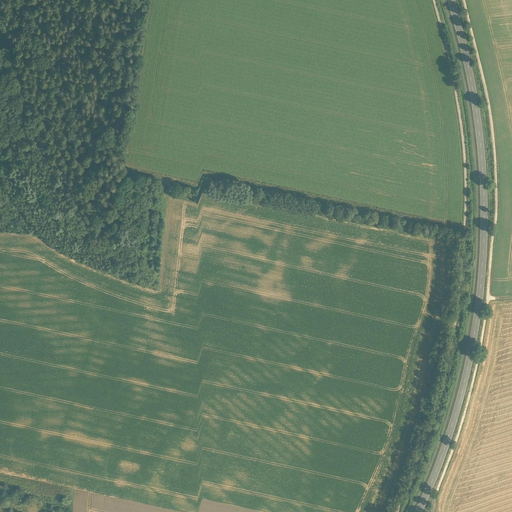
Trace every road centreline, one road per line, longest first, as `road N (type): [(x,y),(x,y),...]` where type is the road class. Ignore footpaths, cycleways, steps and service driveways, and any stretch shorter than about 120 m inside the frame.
road 1 (track): [(433,0),(462,133),(464,253),(450,361),(396,511)]
road 2 (secondary): [(417,511),(464,385),(483,269),(483,167),(451,0)]
road 3 (track): [(98,0),(100,87),(90,155),(75,154),(33,101),(0,88)]
road 4 (track): [(377,511),(408,437),(432,337),(440,324),(456,327)]
